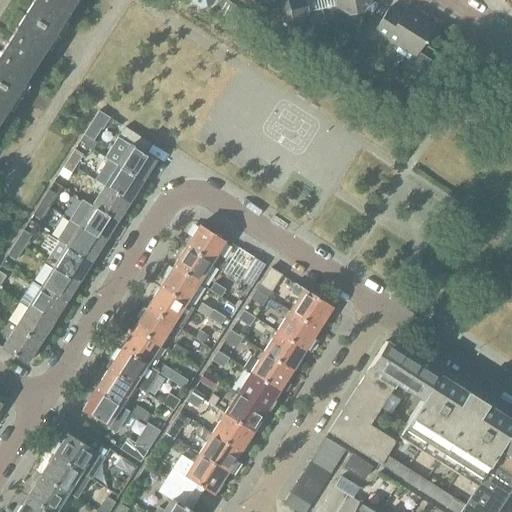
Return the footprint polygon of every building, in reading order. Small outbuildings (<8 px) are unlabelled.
[(0,119),(75,0),(34,0),(33,2),(32,1),(31,2),(33,3),(25,15),(23,14),(23,15),(24,16),(17,28),(15,27),(14,28),(15,29),(0,52),(0,119)] [(241,11),(224,0),(215,15),(232,26),(241,11)] [(240,0),(246,3),(253,2),(260,0),(270,7),(273,20),(285,28),(298,25),(306,13),(303,1),(307,0),(334,0),(336,6),(348,14),(362,11),(368,0),(240,0)] [(400,16),(388,8),(374,30),(414,56),(432,27),(404,10),(400,16)] [(318,63),(330,71),(351,39),(339,31),(318,63)] [(349,47),(335,71),(346,78),(347,76),(354,80),(359,79),(363,73),(361,66),(356,62),(361,54),(349,47)] [(91,121),(84,133),(92,139),(100,126),(91,121)] [(116,166),(140,181),(141,182),(146,174),(145,173),(153,161),(154,161),(143,154),(149,143),(129,130),(122,140),(129,145),(116,166)] [(65,162),(74,168),(82,155),(73,150),(65,162)] [(65,162),(58,174),(66,179),(74,168),(65,162)] [(132,193),(140,181),(116,166),(103,186),(127,201),(129,202),(134,194),(132,193)] [(91,207),(114,222),(115,222),(120,214),(119,213),(127,201),(103,186),(91,207)] [(40,203),(48,208),(56,195),(48,190),(40,203)] [(40,203),(32,214),(41,220),(48,208),(40,203)] [(107,234),(114,222),(91,207),(78,227),(102,242),(103,242),(108,234),(107,234)] [(208,229),(202,225),(200,227),(198,225),(185,246),(210,262),(223,241),(207,230),(208,229)] [(94,254),(102,242),(78,227),(65,247),(89,262),(90,263),(94,255),(94,254)] [(14,243),(22,249),(31,236),(22,230),(14,243)] [(89,262),(65,247),(57,242),(45,262),(52,267),(76,282),(77,283),(82,275),(81,274),(89,262)] [(14,243),(7,255),(15,260),(22,249),(14,243)] [(185,246),(172,267),(197,282),(210,262),(185,246)] [(265,264),(254,256),(239,279),(250,286),(265,264)] [(68,295),(76,282),(52,267),(40,288),(63,303),(64,303),(69,295),(68,295)] [(197,282),(172,267),(159,287),(187,305),(193,296),(190,294),(197,282)] [(281,274),(270,267),(259,283),(260,284),(256,289),(250,297),(261,304),(267,296),(266,296),(270,290),(271,291),(281,274)] [(213,282),(209,290),(219,296),(224,289),(213,282)] [(289,311),(317,329),(331,307),(294,283),(291,288),(292,292),(298,296),(289,311)] [(159,287),(146,308),(171,323),(175,326),(180,317),(185,320),(193,309),(187,305),(159,287)] [(19,303),(27,308),(50,323),(51,323),(56,315),(55,315),(63,303),(40,288),(32,300),(24,296),(19,303)] [(200,303),(195,310),(207,317),(212,310),(200,303)] [(42,335),(50,323),(27,308),(14,328),(37,343),(38,344),(43,336),(42,335)] [(146,308),(133,328),(158,344),(171,323),(146,308)] [(243,310),(237,319),(248,326),(254,317),(243,310)] [(289,311),(275,331),(304,349),(317,329),(289,311)] [(30,355),(37,343),(14,328),(1,348),(26,364),(31,356),(30,355)] [(133,328),(120,349),(145,365),(158,344),(133,328)] [(230,330),(224,339),(236,346),(241,338),(230,330)] [(207,336),(198,331),(194,338),(203,343),(207,336)] [(275,331),(262,352),(291,370),(304,349),(275,331)] [(370,423),(396,383),(421,400),(438,375),(385,341),(327,432),(380,466),(386,456),(396,439),(370,423)] [(174,344),(169,351),(181,358),(185,351),(174,344)] [(157,372),(145,365),(120,349),(108,369),(132,385),(144,392),(157,372)] [(217,351),(211,359),(222,366),(228,358),(217,351)] [(278,390),(291,370),(262,352),(249,372),(278,390)] [(162,364),(157,372),(182,388),(187,380),(162,364)] [(108,369),(95,390),(119,406),(132,385),(108,369)] [(205,372),(199,380),(209,387),(215,379),(205,372)] [(249,372),(237,393),(265,411),(278,390),(249,372)] [(511,421),(438,375),(421,400),(404,427),(482,476),(511,428),(511,421)] [(119,406),(95,390),(81,411),(106,427),(119,406)] [(192,392),(186,401),(198,408),(203,399),(192,392)] [(179,399),(168,393),(161,403),(172,410),(179,399)] [(237,393),(223,413),(252,432),(253,430),(255,432),(258,431),(262,424),(262,422),(259,420),(265,411),(237,393)] [(141,420),(142,419),(146,412),(135,406),(131,413),(141,420)] [(179,412),(174,421),(185,428),(190,419),(179,412)] [(239,452),(252,432),(223,413),(210,434),(239,452)] [(147,426),(135,444),(145,450),(146,451),(157,433),(147,426)] [(177,430),(170,426),(165,434),(172,438),(177,430)] [(476,485),(464,505),(459,511),(496,511),(511,487),(511,428),(482,476),(476,485)] [(205,442),(197,454),(226,473),(239,452),(210,434),(204,430),(199,438),(205,442)] [(53,454),(89,477),(90,478),(109,449),(81,431),(76,439),(66,433),(53,454)] [(337,461),(344,450),(324,437),(317,448),(337,461)] [(119,449),(139,462),(146,451),(145,450),(135,444),(126,438),(119,449)] [(317,448),(310,459),(330,472),(337,461),(317,448)] [(53,454),(39,476),(67,493),(75,498),(89,477),(53,454)] [(193,462),(184,456),(168,481),(198,500),(204,489),(212,494),(226,473),(197,454),(193,462)] [(362,479),(370,466),(351,454),(343,467),(362,479)] [(400,478),(406,468),(386,456),(380,466),(400,478)] [(310,459),(303,470),(323,483),(330,472),(310,459)] [(426,481),(406,468),(400,478),(419,491),(426,481)] [(303,470),(296,481),(316,494),(323,483),(303,470)] [(26,496),(51,511),(54,511),(67,493),(39,476),(26,496)] [(193,511),(191,510),(198,500),(168,481),(161,492),(172,499),(163,511),(193,511)] [(296,481),(289,492),(309,505),(316,494),(296,481)] [(444,493),(426,481),(419,491),(438,503),(444,493)] [(329,511),(335,511),(346,494),(334,486),(321,507),(329,511)] [(289,492),(282,503),(296,511),(304,511),(309,505),(289,492)] [(452,511),(459,511),(464,505),(444,493),(438,503),(452,511)] [(376,511),(359,501),(358,502),(346,494),(335,511),(376,511)] [(51,511),(26,496),(16,511),(51,511)] [(106,497),(96,511),(97,511),(107,511),(114,502),(106,497)]
